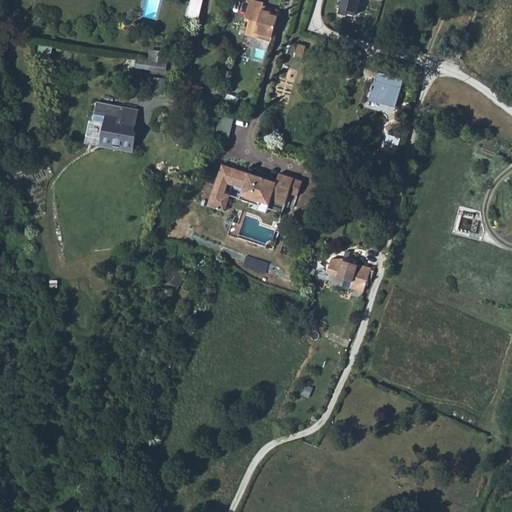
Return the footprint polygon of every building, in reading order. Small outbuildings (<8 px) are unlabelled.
[(199,20),(203,0),(191,0),(187,18),(199,20)] [(272,41),(279,13),(271,12),(262,9),(263,6),(264,3),(254,0),(250,0),(246,18),(250,19),(248,26),(256,28),(254,37),(272,41)] [(344,0),(342,12),(359,16),(362,0),(344,0)] [(99,20),(97,32),(105,34),(107,21),(99,20)] [(248,26),(246,34),(254,37),(256,28),(248,26)] [(38,44),(36,50),(47,52),(48,45),(38,44)] [(303,59),(306,46),(299,44),(295,57),(303,59)] [(50,59),(51,53),(47,52),(36,50),(35,56),(50,59)] [(167,63),(168,52),(151,50),(149,60),(167,63)] [(167,64),(136,59),(135,66),(166,71),(167,64)] [(375,80),(370,99),(396,106),(401,88),(375,80)] [(134,131),(138,109),(97,101),(94,120),(91,119),(87,140),(133,149),(136,134),(136,133),(135,132),(134,131)] [(232,139),(238,116),(224,113),(218,136),(232,139)] [(301,185),(293,182),(294,178),(280,173),(277,181),(249,172),(248,172),(222,164),(209,205),(221,209),(227,193),(225,193),(228,183),(234,185),(243,188),(243,189),(253,193),(251,198),(261,201),(269,204),(271,199),(286,204),(289,193),(298,196),(301,185)] [(225,211),(234,185),(228,183),(225,193),(227,193),(221,209),(225,211)] [(251,198),(253,193),(243,189),(240,198),(260,205),(261,201),(251,198)] [(314,267),(320,243),(317,242),(315,249),(310,265),(314,267)] [(371,269),(341,259),(332,259),(327,273),(353,281),(351,287),(364,291),(367,279),(371,269)] [(166,275),(180,287),(189,277),(175,265),(166,275)] [(142,459),(140,466),(145,468),(148,461),(142,459)]
